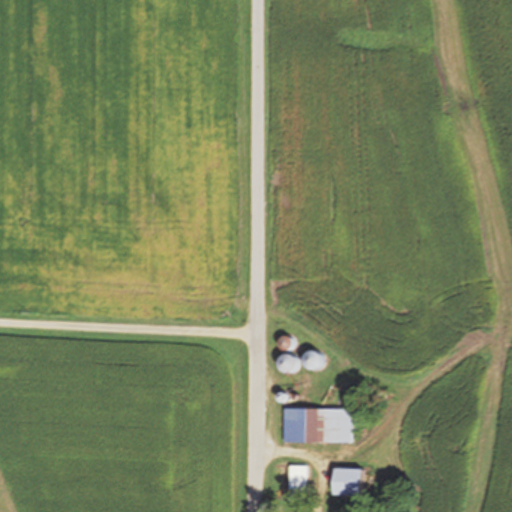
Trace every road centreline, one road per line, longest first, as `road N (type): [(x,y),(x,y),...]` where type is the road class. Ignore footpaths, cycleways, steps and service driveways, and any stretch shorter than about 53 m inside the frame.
road 1 (residential): [(254,511),(261,0)]
road 2 (residential): [(258,330),(0,323)]
